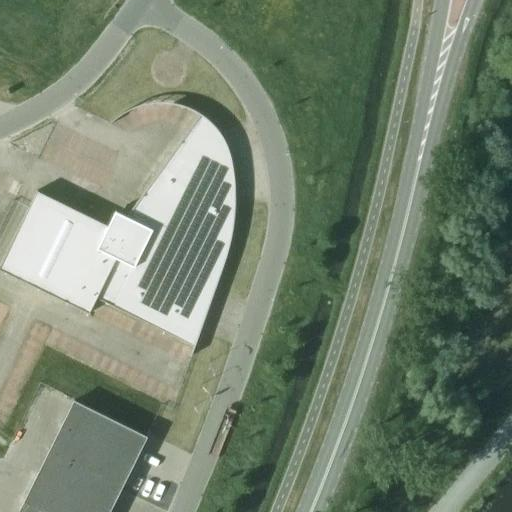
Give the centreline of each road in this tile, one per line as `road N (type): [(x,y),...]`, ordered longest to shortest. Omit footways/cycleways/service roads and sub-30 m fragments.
road 1 (unclassified): [(181,511),(243,356),(277,248),(283,197),(275,145),(255,102),(203,42),(147,0)]
road 2 (primary): [(309,511),(401,248),(430,114)]
road 3 (unclassified): [(0,124),(56,99),(143,0)]
road 4 (primary): [(430,114),(475,0)]
